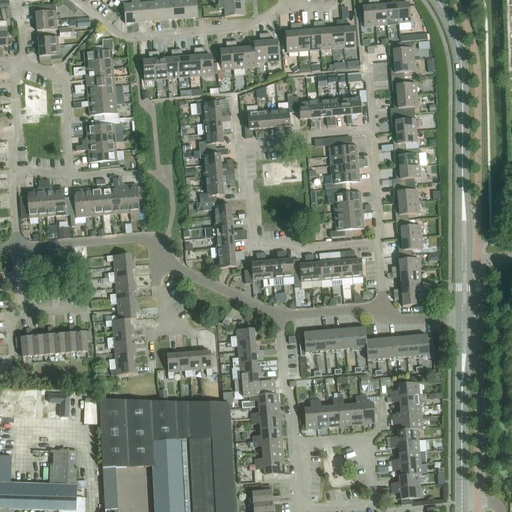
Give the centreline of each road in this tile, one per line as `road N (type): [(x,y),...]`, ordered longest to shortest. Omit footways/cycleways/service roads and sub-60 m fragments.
road 1 (tertiary): [(463,258),(461,67),(436,0)]
road 2 (residential): [(74,0),(125,38),(236,29),(296,7)]
road 3 (residential): [(377,244),(254,246),(239,148)]
road 4 (residential): [(298,511),(375,504),(370,438),(296,444)]
road 5 (tertiary): [(461,504),(463,320)]
road 6 (residential): [(163,254),(136,238),(17,248)]
road 7 (residential): [(70,177),(60,69),(19,62)]
road 8 (residential): [(239,148),(372,131)]
road 9 (residential): [(278,316),(163,254)]
road 10 (residential): [(296,444),(278,316)]
